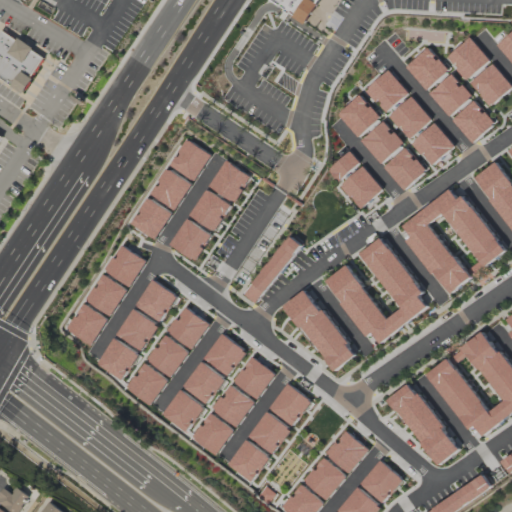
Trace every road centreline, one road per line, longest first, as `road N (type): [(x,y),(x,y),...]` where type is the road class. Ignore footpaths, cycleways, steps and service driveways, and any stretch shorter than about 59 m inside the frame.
road 1 (residential): [(280,189),(207,294),(438,482),(511,431)]
road 2 (primary): [(0,349),(227,0)]
road 3 (residential): [(511,132),(245,323)]
road 4 (residential): [(346,401),(511,280)]
road 5 (primary): [(156,479),(15,368),(0,369)]
road 6 (primary): [(182,0),(76,161)]
road 7 (primary): [(0,404),(136,511)]
road 8 (residential): [(378,46),(475,159)]
road 9 (primary): [(76,161),(0,275)]
